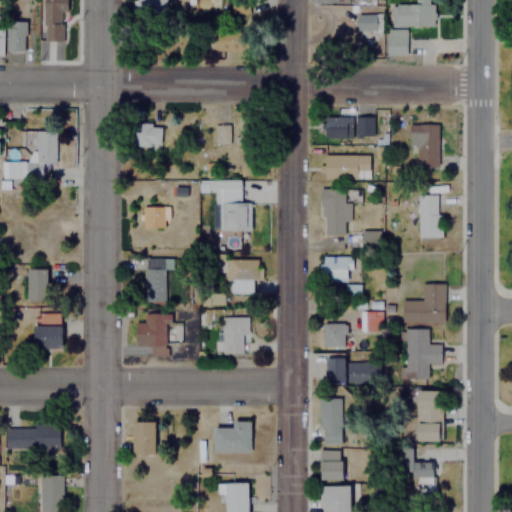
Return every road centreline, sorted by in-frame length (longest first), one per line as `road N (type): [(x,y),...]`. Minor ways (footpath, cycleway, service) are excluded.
road 1 (tertiary): [(477,511),(476,0)]
road 2 (residential): [(103,0),(102,511)]
road 3 (residential): [(290,511),(291,0)]
road 4 (residential): [(476,86),(0,83)]
road 5 (residential): [(291,388),(0,383)]
